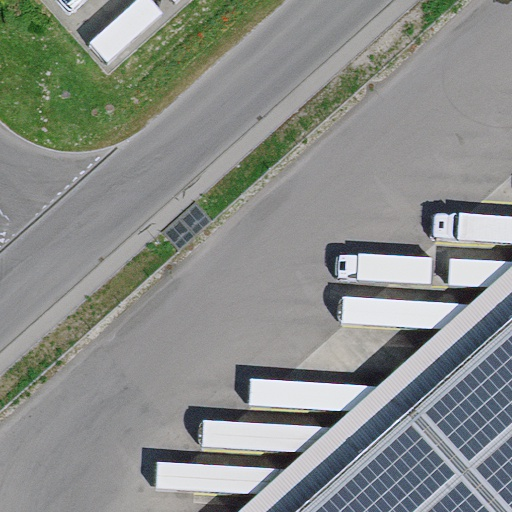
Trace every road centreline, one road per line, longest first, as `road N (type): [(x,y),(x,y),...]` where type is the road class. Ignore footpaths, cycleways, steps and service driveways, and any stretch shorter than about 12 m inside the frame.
road 1 (unknown): [(511,106),(122,443),(102,511)]
road 2 (tertiary): [(345,0),(0,313)]
